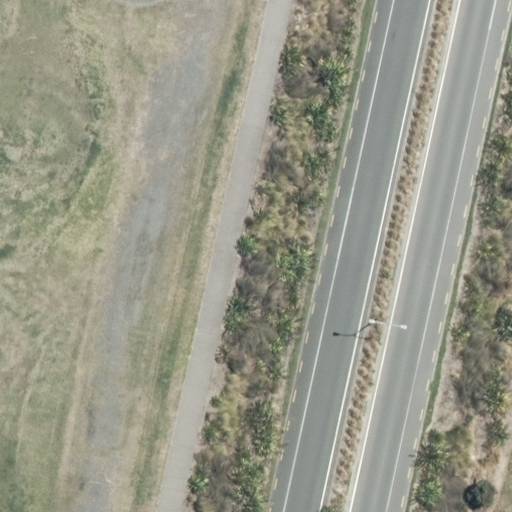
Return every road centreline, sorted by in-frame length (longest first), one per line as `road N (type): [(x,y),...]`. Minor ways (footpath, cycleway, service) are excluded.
road 1 (tertiary): [(479,0),(368,511)]
road 2 (tertiary): [(301,511),(411,0)]
